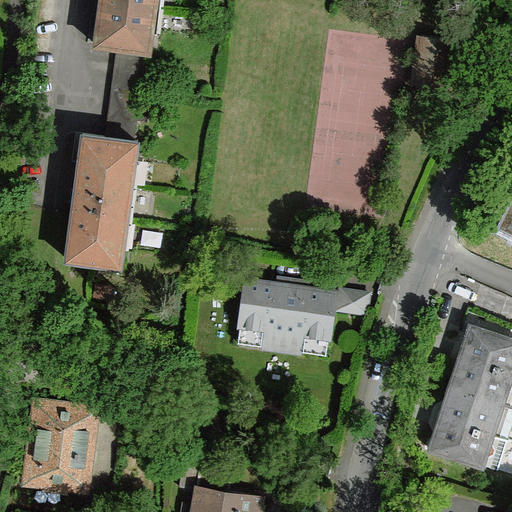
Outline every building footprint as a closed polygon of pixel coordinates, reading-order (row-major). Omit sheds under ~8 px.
[(101,0),(96,44),(118,47),(147,50),(151,51),(157,0),(101,0)] [(451,39),(423,35),(417,83),(445,86),(451,39)] [(118,47),(112,92),(141,96),(147,50),(118,47)] [(112,92),(107,136),(136,140),(141,96),(112,92)] [(107,136),(84,133),(73,213),(67,258),(122,265),(128,221),(138,140),(136,140),(107,136)] [(511,198),(498,226),(511,232),(511,198)] [(366,261),(337,258),(335,276),(364,279),(366,261)] [(337,288),(244,275),(236,336),(329,349),(337,288)] [(449,385),(498,401),(508,370),(511,371),(511,337),(470,323),(466,332),(478,355),(475,365),(451,377),(449,385)] [(511,371),(508,370),(498,401),(511,405),(511,371)] [(458,417),(456,422),(488,432),(498,401),(449,385),(447,394),(458,417)] [(508,438),(511,426),(511,405),(498,401),(488,432),(494,434),(508,438)] [(97,409),(39,402),(29,481),(87,488),(97,409)] [(488,432),(456,422),(454,427),(431,438),(429,447),(484,466),(484,464),(494,434),(488,432)] [(498,469),(508,438),(494,434),(484,464),(498,469)] [(200,460),(185,457),(180,487),(195,489),(200,460)] [(204,459),(199,486),(229,491),(234,465),(204,459)] [(322,482),(302,478),(299,493),(318,497),(322,482)] [(229,491),(199,486),(194,511),(249,511),(250,511),(260,511),(263,496),(229,491)]
